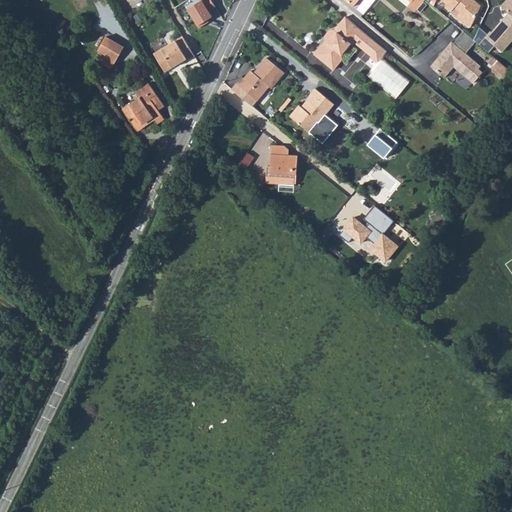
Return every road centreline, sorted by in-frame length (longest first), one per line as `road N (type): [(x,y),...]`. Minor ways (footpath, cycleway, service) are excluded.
road 1 (unclassified): [(171,159),(0,511)]
road 2 (residential): [(248,0),(171,159)]
road 3 (unknown): [(331,0),(409,62),(458,23)]
